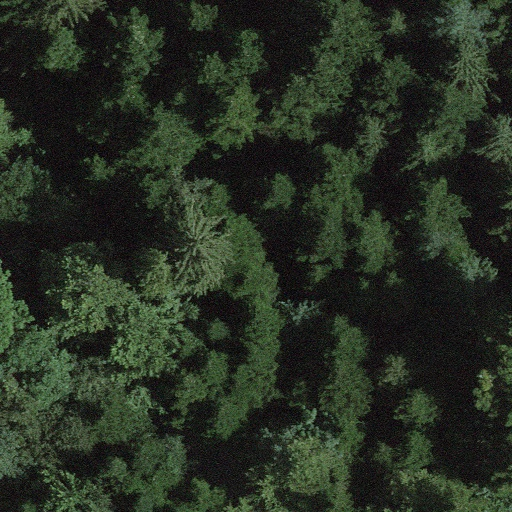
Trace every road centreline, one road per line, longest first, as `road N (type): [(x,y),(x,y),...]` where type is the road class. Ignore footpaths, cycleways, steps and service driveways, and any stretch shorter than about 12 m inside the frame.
road 1 (unclassified): [(245,511),(0,305)]
road 2 (track): [(235,0),(99,29),(0,80)]
